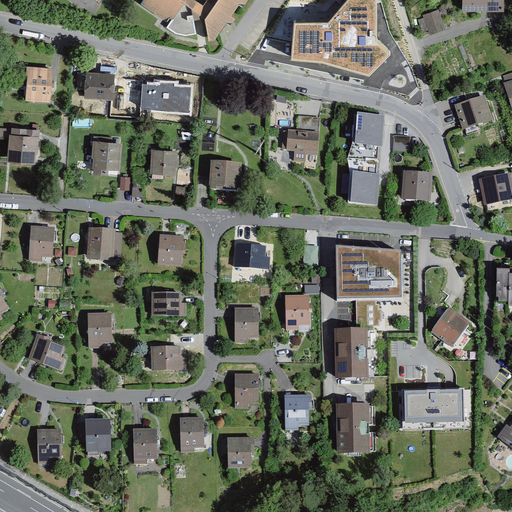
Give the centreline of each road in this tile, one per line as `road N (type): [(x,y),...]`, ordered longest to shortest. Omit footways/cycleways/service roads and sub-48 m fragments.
road 1 (residential): [(469,236),(438,147),(413,116),(370,99),(0,18)]
road 2 (residential): [(213,217),(215,360),(200,389),(79,399),(43,394),(0,369)]
road 3 (residential): [(469,236),(213,217)]
road 4 (residential): [(213,217),(0,201)]
